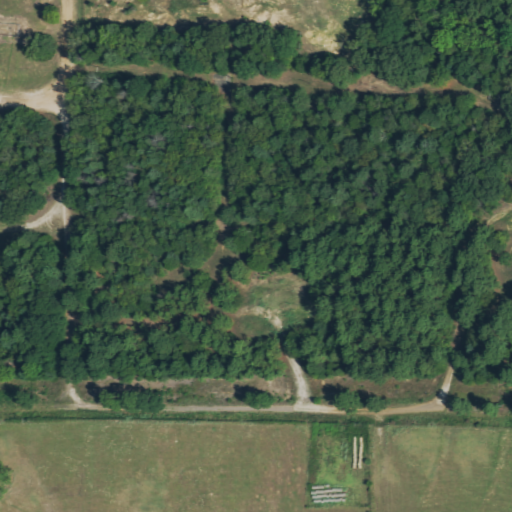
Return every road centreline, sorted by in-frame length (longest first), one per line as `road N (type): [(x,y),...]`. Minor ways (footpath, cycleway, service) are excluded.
road 1 (residential): [(511,427),(380,412),(0,425)]
road 2 (residential): [(511,92),(0,89)]
road 3 (residential): [(82,425),(88,0)]
road 4 (residential): [(460,227),(84,226)]
road 5 (residential): [(511,155),(460,227),(458,426)]
